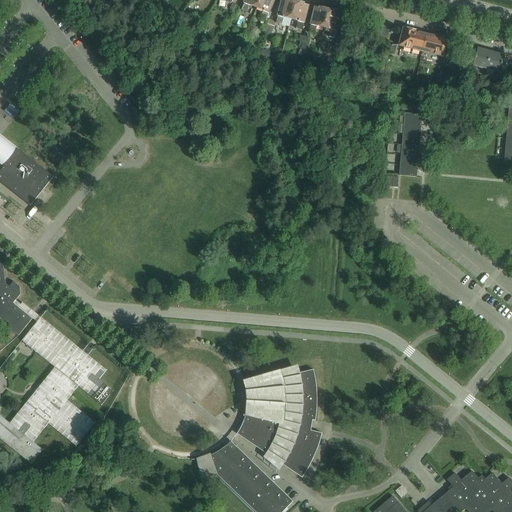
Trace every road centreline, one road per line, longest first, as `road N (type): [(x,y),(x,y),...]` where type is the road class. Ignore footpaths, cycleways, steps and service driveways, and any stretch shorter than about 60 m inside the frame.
road 1 (unclassified): [(464,396),(372,330),(102,308),(32,257)]
road 2 (unclassified): [(32,257),(130,132),(26,0)]
road 3 (residential): [(511,44),(326,0)]
